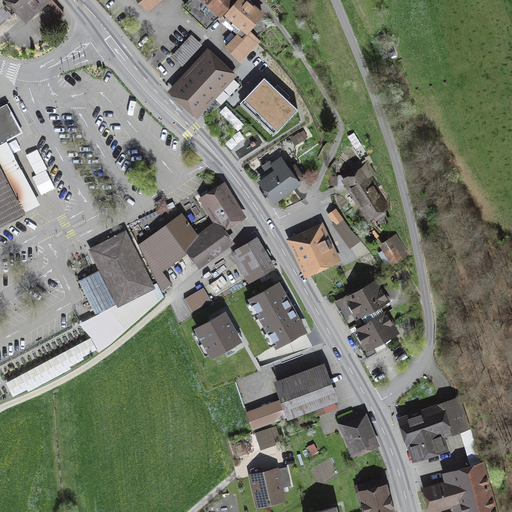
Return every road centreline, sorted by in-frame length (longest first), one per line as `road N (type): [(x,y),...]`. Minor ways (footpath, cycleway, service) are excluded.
road 1 (residential): [(334,0),(398,173),(429,325),(413,373),(370,404)]
road 2 (unclassified): [(268,226),(208,264),(97,358),(0,408)]
road 3 (residential): [(268,226),(307,203),(339,127),(296,48),(258,0)]
road 4 (secondary): [(105,31),(268,226)]
road 5 (secondary): [(268,226),(370,404)]
